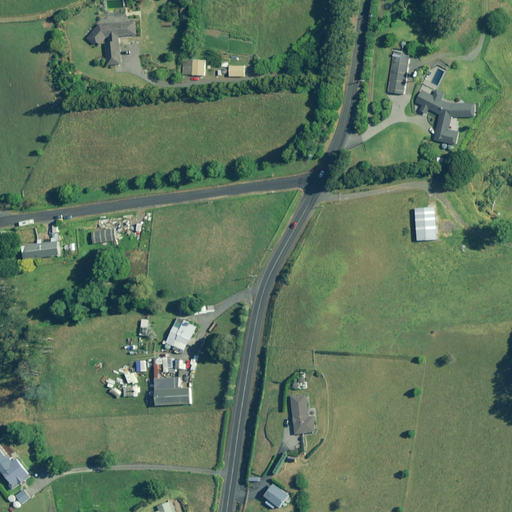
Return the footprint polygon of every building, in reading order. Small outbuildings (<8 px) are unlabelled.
[(252,0),(213,0),(213,61),(253,61),(252,0)] [(97,47),(104,39),(106,37),(108,37),(108,42),(105,42),(106,65),(120,64),(119,36),(137,35),(135,21),(99,24),(86,38),(97,47)] [(401,40),(400,40),(400,41),(399,41),(399,42),(399,43),(399,44),(399,45),(399,46),(400,47),(401,48),(402,48),(403,48),(404,48),(405,48),(405,47),(406,47),(406,46),(407,46),(407,45),(407,44),(407,43),(407,42),(406,41),(405,40),(404,40),(403,40),(402,40),(401,40)] [(410,53),(392,50),(387,92),(404,94),(410,53)] [(206,59),(183,59),(182,76),(205,76),(206,59)] [(246,66),(229,66),(229,77),(245,77),(246,66)] [(477,104),(476,104),(448,102),(442,99),(444,94),(434,89),(426,108),(438,114),(433,141),(456,145),(459,131),(450,129),(452,118),(475,118),(475,112),(477,112),(477,104)] [(435,207),(414,208),(416,241),(437,240),(435,207)] [(117,240),(115,228),(90,231),(92,244),(117,240)] [(60,256),(58,240),(22,243),(24,259),(60,256)] [(176,340),(187,345),(196,325),(178,317),(165,343),(173,347),(176,340)] [(192,379),(197,358),(192,357),(187,378),(192,379)] [(179,359),(171,359),(170,369),(179,369),(179,359)] [(175,387),(175,377),(154,378),(155,406),(190,405),(189,387),(175,387)] [(310,416),(308,394),(291,396),(295,435),(317,432),(315,416),(310,416)] [(7,458),(0,448),(0,474),(12,491),(30,478),(15,458),(11,461),(9,457),(7,458)] [(290,495),(273,483),(264,496),(281,508),(283,505),(286,507),(291,500),(288,498),(290,495)] [(23,488),(14,495),(21,504),(30,497),(23,488)] [(176,511),(173,502),(158,507),(159,511),(156,511),(176,511)]
